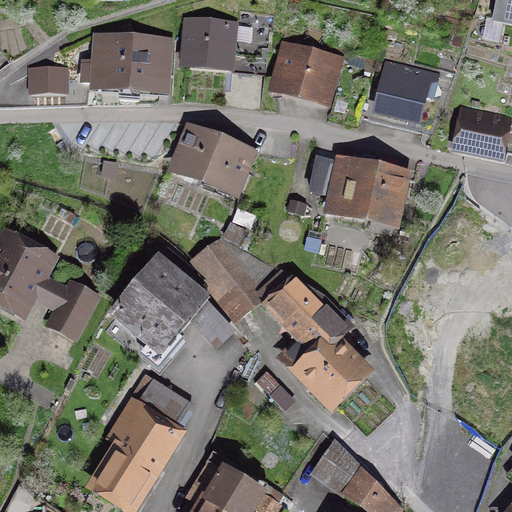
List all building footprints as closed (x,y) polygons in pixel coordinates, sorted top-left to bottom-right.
[(511,0),(497,0),(493,23),(511,26),(511,0)] [(194,21),(189,64),(260,70),(264,27),(194,21)] [(39,46),(30,32),(4,48),(13,62),(39,46)] [(119,99),(138,101),(139,89),(160,91),(161,76),(174,77),(175,50),(103,45),(102,65),(85,64),(84,85),(120,88),(119,99)] [(288,54),(279,90),(323,101),(332,66),(288,54)] [(389,64),(378,113),(417,122),(423,98),(432,100),(438,76),(389,64)] [(30,90),(64,93),(65,72),(31,70),(30,90)] [(464,117),(457,150),(499,158),(503,139),(511,140),(511,117),(460,107),(458,116),(464,117)] [(191,134),(176,171),(234,194),(249,156),(234,150),(237,142),(210,131),(208,135),(204,133),(202,139),(191,134)] [(317,162),(310,193),(330,198),(327,210),(394,225),(404,180),(317,162)] [(7,238),(0,250),(0,302),(23,315),(51,262),(7,238)] [(196,259),(242,318),(261,299),(304,343),(288,358),(333,404),(362,376),(331,345),(350,326),(324,299),(296,282),(281,271),(280,272),(222,239),(196,259)] [(118,317),(158,350),(200,300),(179,283),(188,271),(168,256),(118,317)] [(71,286),(50,326),(75,339),(96,300),(71,286)] [(97,488),(130,509),(177,435),(175,433),(191,407),(152,382),(136,409),(144,414),(130,436),(134,439),(128,449),(119,444),(116,449),(121,451),(97,488)] [(314,474),(345,496),(362,472),(335,445),(314,474)] [(250,511),(265,487),(213,456),(188,497),(206,507),(202,511),(250,511)] [(401,511),(362,472),(345,496),(367,511),(401,511)]
